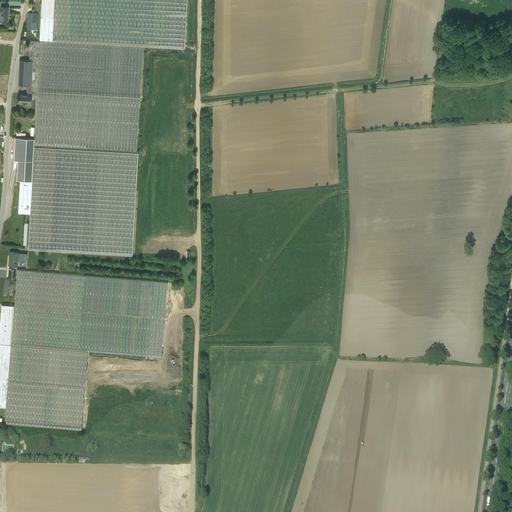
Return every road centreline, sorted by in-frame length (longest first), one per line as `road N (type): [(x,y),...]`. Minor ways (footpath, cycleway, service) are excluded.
road 1 (track): [(191,511),(200,0)]
road 2 (track): [(197,106),(429,82),(441,53),(511,60)]
road 3 (unclassified): [(0,230),(10,79),(27,0)]
road 4 (primary): [(489,511),(511,350)]
